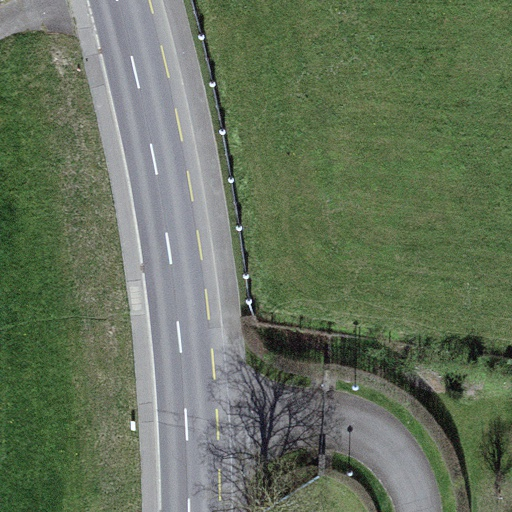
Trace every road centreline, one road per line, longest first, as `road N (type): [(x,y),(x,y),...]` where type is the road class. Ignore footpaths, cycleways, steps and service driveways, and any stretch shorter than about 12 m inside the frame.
road 1 (secondary): [(116,0),(153,150),(186,418)]
road 2 (residential): [(186,418),(288,417),(362,433),(403,465),(418,511)]
